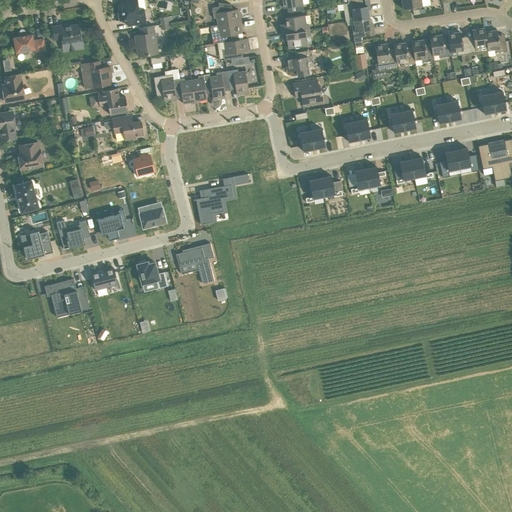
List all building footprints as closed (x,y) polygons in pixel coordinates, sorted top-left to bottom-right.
[(121,0),(122,5),(118,5),(121,20),(127,19),(128,26),(145,23),(143,9),(138,10),(136,0),(121,0)] [(354,20),(369,17),(367,6),(370,5),(369,0),(365,0),(348,3),(343,4),(346,21),(354,20)] [(401,0),(403,9),(422,6),(421,0),(401,0)] [(238,9),(232,10),(231,4),(218,2),(219,6),(212,7),(214,18),(217,18),(218,25),(240,21),(238,9)] [(304,10),(303,5),(287,8),(288,13),(304,10)] [(309,24),(306,24),(305,15),(285,18),(286,24),(280,25),(281,34),(310,30),(309,24)] [(369,17),(354,20),(354,24),(352,25),(355,48),(363,47),(361,37),(375,35),(374,29),(371,29),(369,17)] [(218,25),(210,26),(213,44),(217,43),(218,43),(224,42),(225,42),(239,39),(238,34),(242,33),(240,21),(218,25)] [(79,24),(60,27),(60,25),(52,27),(54,39),(61,38),(63,45),(82,41),(79,24)] [(153,26),(138,28),(139,35),(135,35),(138,56),(158,53),(153,26)] [(474,42),(468,43),(470,53),(482,51),(482,47),(487,47),(488,47),(485,32),(485,28),(472,30),(474,42)] [(282,41),(287,40),(288,48),(308,45),(307,37),(311,36),(310,30),(281,34),(282,41)] [(491,31),(485,32),(488,47),(487,47),(488,50),(494,49),(495,53),(507,51),(506,41),(499,43),(497,30),(491,31)] [(44,38),(34,40),(33,34),(28,35),(27,31),(18,33),(18,36),(13,37),(16,53),(35,49),(36,52),(46,50),(44,38)] [(460,32),(448,34),(448,39),(451,52),(458,51),(458,55),(462,54),(463,63),(471,62),(470,53),(468,43),(462,44),(460,32)] [(443,40),(442,35),(430,36),(431,44),(430,44),(432,55),(433,55),(440,54),(440,58),(451,57),(451,52),(448,39),(443,40)] [(225,49),(222,49),(224,60),(231,59),(237,58),(243,57),(242,52),(248,51),(246,38),(225,42),(224,42),(225,49)] [(430,44),(425,45),(424,39),(412,41),(412,47),(413,47),(415,60),(421,59),(422,63),(434,61),(433,55),(432,55),(430,44)] [(406,42),(393,44),(394,48),(396,63),(397,63),(403,62),(404,66),(416,64),(415,60),(414,54),(408,55),(406,42)] [(394,48),(388,49),(387,43),(375,45),(378,63),(375,64),(376,69),(372,70),(373,79),(388,77),(387,71),(398,69),(398,67),(397,63),(396,63),(394,48)] [(308,61),(313,61),(311,51),(295,53),(296,58),(287,59),(288,63),(286,64),(287,71),(297,70),(298,76),(310,74),(309,68),(310,68),(308,61)] [(358,70),(367,68),(365,54),(355,55),(358,70)] [(164,55),(151,58),(152,64),(165,61),(164,55)] [(243,57),(237,58),(238,65),(250,63),(249,56),(243,57)] [(10,58),(3,59),(5,71),(12,70),(10,58)] [(87,63),(80,64),(82,72),(90,70),(91,79),(83,80),(84,88),(94,87),(110,84),(109,77),(112,77),(110,66),(101,68),(100,60),(87,63)] [(498,63),(490,64),(491,71),(499,70),(498,63)] [(472,66),(473,75),(480,74),(479,65),(472,66)] [(238,69),(227,71),(228,78),(230,90),(236,89),(237,95),(249,92),(245,71),(238,72),(238,69)] [(505,69),(493,71),(494,77),(506,75),(505,69)] [(173,80),(173,77),(172,70),(165,71),(165,75),(154,77),(157,97),(163,96),(164,101),(176,99),(173,80)] [(210,77),(209,77),(212,93),(213,98),(225,96),(224,91),(230,90),(228,78),(227,71),(216,73),(216,75),(210,77)] [(363,71),(355,75),(359,82),(366,78),(363,71)] [(21,74),(5,77),(6,84),(2,85),(5,102),(25,98),(21,74)] [(210,77),(209,74),(198,75),(198,78),(192,80),(195,101),(207,99),(206,94),(212,93),(209,77),(210,77)] [(192,80),(185,81),(184,78),(173,80),(176,99),(182,98),(183,103),(195,101),(192,80)] [(320,86),(318,86),(317,79),(293,83),(296,98),(302,97),(303,105),(323,101),(320,86)] [(125,96),(119,98),(117,88),(102,90),(103,95),(98,96),(89,97),(91,108),(108,105),(110,114),(128,111),(125,96)] [(492,93),(495,111),(506,109),(503,91),(492,93)] [(495,111),(492,93),(480,96),(484,114),(495,111)] [(68,96),(58,99),(61,113),(71,111),(68,96)] [(457,100),(446,103),(450,121),(461,118),(457,100)] [(450,121),(446,103),(435,105),(439,123),(450,121)] [(412,110),(401,112),(405,130),(416,128),(412,110)] [(13,111),(0,113),(0,127),(2,141),(16,138),(14,127),(16,127),(13,111)] [(295,115),(296,120),(308,118),(307,112),(295,115)] [(405,130),(401,112),(390,114),(394,132),(405,130)] [(136,135),(143,134),(141,121),(132,123),(131,116),(112,119),(115,133),(117,140),(125,139),(126,140),(136,138),(136,135)] [(367,119),(356,121),(359,139),(371,137),(367,119)] [(359,139),(356,121),(345,124),(348,142),(359,139)] [(93,127),(80,129),(82,137),(95,135),(93,127)] [(243,131),(248,157),(268,153),(262,127),(243,131)] [(322,128),(311,131),(314,149),(325,146),(322,128)] [(303,151),(314,149),(311,131),(299,133),(303,151)] [(195,168),(196,179),(211,176),(207,158),(198,160),(196,150),(216,146),(214,137),(190,141),(191,147),(184,148),(186,157),(182,157),(184,164),(187,163),(188,169),(195,168)] [(511,137),(504,139),(505,145),(497,147),(502,172),(511,170),(508,159),(511,157),(511,137)] [(40,149),(38,142),(20,145),(22,158),(19,158),(21,169),(43,166),(40,149)] [(497,147),(489,149),(488,142),(478,144),(482,164),(491,162),(494,174),(502,172),(497,147)] [(456,150),(460,168),(471,166),(469,156),(467,148),(456,150)] [(449,170),(460,168),(456,150),(445,152),(447,161),(449,170)] [(148,154),(132,158),(135,164),(133,165),(136,172),(144,170),(144,169),(152,166),(148,154)] [(476,155),(469,156),(471,166),(472,172),(479,170),(476,155)] [(411,159),(414,177),(426,175),(425,174),(422,157),(411,159)] [(403,180),(414,177),(411,159),(400,162),(403,178),(403,180)] [(449,170),(447,161),(440,162),(443,178),(450,176),(449,170)] [(366,169),(369,187),(380,184),(379,176),(378,172),(377,167),(366,169)] [(358,189),(369,187),(366,169),(354,171),(358,187),(358,189)] [(248,174),(233,176),(233,177),(234,184),(234,185),(235,185),(249,182),(249,181),(248,174)] [(320,178),(324,196),(335,194),(335,192),(331,176),(320,178)] [(72,197),(81,197),(80,178),(70,179),(72,197)] [(313,198),(324,196),(320,178),(309,180),(312,197),(313,198)] [(31,180),(15,185),(22,212),(39,207),(31,180)] [(100,188),(98,180),(90,182),(92,190),(100,188)] [(204,197),(196,199),(194,199),(194,200),(196,200),(201,224),(209,223),(213,222),(212,216),(212,215),(212,213),(221,211),(223,211),(221,198),(233,196),(232,191),(231,185),(231,184),(224,186),(203,190),(204,197)] [(128,195),(133,214),(139,213),(138,207),(134,194),(128,195)] [(139,213),(143,229),(167,223),(162,207),(153,209),(151,204),(138,207),(139,213)] [(116,231),(123,229),(121,222),(125,221),(122,211),(117,212),(119,218),(98,223),(101,234),(106,233),(108,240),(118,237),(116,231)] [(84,213),(76,215),(77,218),(63,222),(60,213),(52,215),(60,245),(76,241),(75,239),(82,237),(81,232),(88,231),(84,213)] [(38,256),(45,254),(42,243),(50,241),(48,231),(39,234),(39,231),(30,233),(32,240),(23,242),(27,259),(38,256)] [(184,248),(175,250),(179,263),(196,259),(201,280),(213,277),(207,255),(213,254),(210,240),(184,246),(184,248)] [(139,263),(137,264),(141,284),(155,280),(157,288),(168,285),(164,272),(158,273),(155,262),(148,264),(147,261),(145,262),(145,260),(138,261),(139,263)] [(118,283),(114,267),(92,273),(96,288),(118,283)] [(67,306),(69,314),(82,310),(74,278),(45,286),(47,296),(51,295),(55,309),(67,306)] [(224,288),(215,290),(218,301),(226,299),(224,288)]
